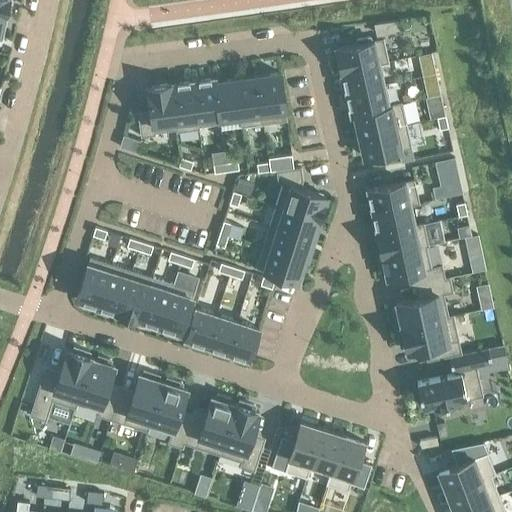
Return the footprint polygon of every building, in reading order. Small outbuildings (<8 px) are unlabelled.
[(398,21),(374,24),(376,35),(400,30),(398,21)] [(355,44),(335,49),(340,72),(379,63),(387,61),(382,39),(374,41),(374,40),(371,41),(370,36),(355,40),(355,44)] [(432,52),(419,55),(421,62),(434,59),(432,52)] [(379,63),(340,72),(340,74),(342,73),(346,93),(384,84),(379,63)] [(281,73),(257,76),(262,116),(286,112),(281,73)] [(437,73),(424,76),(425,83),(438,81),(437,73)] [(257,76),(235,79),(241,119),(262,116),(257,76)] [(192,81),(198,121),(219,118),(214,82),(213,78),(192,81)] [(219,118),(220,122),(241,119),(235,79),(214,82),(219,118)] [(192,81),(171,84),(176,124),(198,121),(192,81)] [(171,84),(147,87),(150,111),(136,113),(140,138),(154,136),(153,127),(176,124),(171,84)] [(384,84),(346,93),(350,114),(388,105),(384,84)] [(428,97),(426,97),(429,108),(443,105),(441,94),(428,97)] [(388,105),(350,114),(351,115),(353,115),(357,134),(406,123),(402,102),(388,105)] [(446,115),(437,117),(440,129),(448,127),(446,115)] [(406,123),(357,134),(363,158),(398,151),(412,148),(406,123)] [(123,135),(120,146),(128,149),(131,138),(123,135)] [(258,153),(246,155),(247,166),(260,164),(258,153)] [(292,153),(268,157),(270,171),(278,170),(294,167),(292,153)] [(185,155),(182,166),(193,169),(196,161),(185,155)] [(247,166),(246,155),(235,157),(236,168),(247,166)] [(214,172),(226,170),(225,160),(213,163),(214,172)] [(294,167),(278,170),(280,179),(289,182),(282,205),(320,217),(327,194),(304,187),(306,179),(304,166),(294,167)] [(414,178),(368,188),(373,212),(411,204),(420,202),(414,178)] [(460,181),(452,183),(455,195),(463,193),(460,181)] [(241,201),(230,197),(227,210),(237,214),(241,201)] [(465,202),(457,204),(459,216),(467,214),(465,202)] [(411,204),(373,212),(378,234),(415,225),(411,204)] [(275,226),(313,238),(320,217),(282,205),(275,226)] [(227,210),(226,210),(221,224),(231,228),(237,214),(227,210)] [(378,234),(377,234),(381,255),(382,255),(426,245),(429,244),(424,223),(415,225),(378,234)] [(470,225),(462,227),(464,237),(472,235),(470,225)] [(313,238),(275,226),(268,246),(306,258),(313,238)] [(109,231),(97,227),(94,237),(106,241),(109,231)] [(137,250),(140,241),(128,237),(125,247),(137,250)] [(153,245),(141,241),(137,250),(150,254),(153,245)] [(227,246),(216,242),(213,256),(223,259),(227,246)] [(426,245),(382,255),(387,279),(418,272),(420,284),(425,283),(446,278),(443,267),(431,269),(426,245)] [(306,258),(268,246),(261,269),(299,281),(306,258)] [(179,262),(182,254),(171,251),(168,259),(179,262)] [(193,258),(182,255),(180,263),(191,266),(193,258)] [(228,272),(231,263),(220,259),(217,269),(228,272)] [(111,269),(90,262),(78,300),(99,307),(111,269)] [(242,266),(231,263),(228,272),(239,276),(242,266)] [(131,275),(111,269),(99,307),(119,313),(130,279),(131,275)] [(272,287),(274,276),(264,273),(261,284),(272,287)] [(397,307),(394,308),(397,323),(401,322),(402,327),(443,317),(438,293),(453,290),(450,277),(446,278),(425,283),(428,295),(396,302),(397,307)] [(151,286),(130,279),(119,313),(118,317),(138,324),(151,286)] [(171,292),(151,286),(138,324),(159,330),(171,292)] [(171,292),(159,330),(178,337),(192,299),(171,292)] [(220,302),(199,295),(187,333),(208,340),(220,302)] [(220,302),(208,340),(228,347),(241,308),(220,302)] [(241,308),(228,347),(249,353),(261,315),(241,308)] [(401,329),(398,330),(401,346),(405,345),(406,349),(407,349),(407,351),(425,347),(428,360),(449,356),(462,353),(453,315),(443,317),(402,327),(401,327),(401,329)] [(453,373),(417,381),(423,408),(432,406),(432,408),(457,402),(457,401),(463,400),(462,398),(467,397),(467,400),(483,396),(477,366),(491,363),(488,347),(462,353),(449,356),(453,373)] [(47,371),(39,395),(52,400),(55,391),(78,398),(90,360),(67,353),(60,375),(47,371)] [(113,367),(90,360),(78,398),(101,405),(98,414),(111,418),(119,393),(106,389),(113,367)] [(132,398),(119,393),(111,418),(124,422),(127,413),(150,421),(163,382),(140,375),(132,398)] [(185,390),(163,382),(150,421),(173,428),(170,437),(183,441),(191,417),(178,412),(185,390)] [(205,421),(191,417),(183,441),(197,446),(200,436),(223,444),(235,406),(212,398),(205,421)] [(258,413),(235,406),(223,444),(245,451),(242,460),(256,465),(264,440),(250,436),(258,413)] [(300,420),(288,457),(310,464),(323,427),(300,420)] [(444,421),(436,423),(439,438),(448,436),(444,421)] [(323,427),(310,464),(331,471),(343,433),(323,427)] [(343,433),(331,471),(353,478),(359,461),(365,441),(343,433)] [(55,436),(51,448),(61,451),(64,439),(55,436)] [(87,446),(84,458),(97,462),(101,450),(87,446)] [(114,451),(110,466),(133,473),(137,459),(114,451)] [(474,457),(438,471),(446,492),(482,478),(474,457)] [(482,478),(446,492),(454,511),(490,498),(482,478)] [(246,481),(238,505),(251,510),(259,485),(246,481)] [(38,484),(36,496),(44,497),(46,485),(38,484)] [(46,485),(44,497),(52,498),(54,486),(46,485)] [(88,490),(86,502),(94,503),(96,491),(88,490)] [(96,491),(94,503),(102,504),(104,492),(96,491)] [(495,511),(490,498),(454,511),(495,511)]
